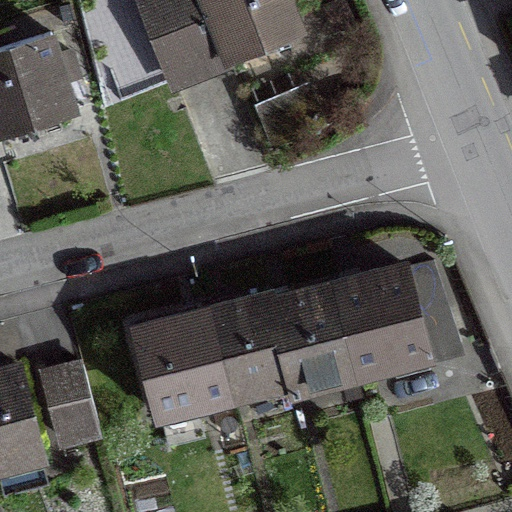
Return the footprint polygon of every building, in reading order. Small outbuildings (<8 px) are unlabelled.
[(139,0),(172,83),(298,33),(284,0),(139,0)] [(340,1),(322,8),(330,32),(349,25),(340,1)] [(0,134),(70,113),(60,82),(74,78),(67,55),(53,59),(46,38),(0,52),(0,134)] [(292,92),(255,108),(271,146),(308,131),(292,92)] [(289,380),(291,388),(351,373),(458,345),(430,263),(352,283),(329,288),(283,300),(270,304),(268,296),(226,307),(210,311),(207,312),(190,316),(133,331),(156,415),(229,396),(289,380)] [(55,439),(96,428),(79,366),(38,376),(55,439)] [(0,463),(38,453),(16,369),(0,373),(0,463)]
